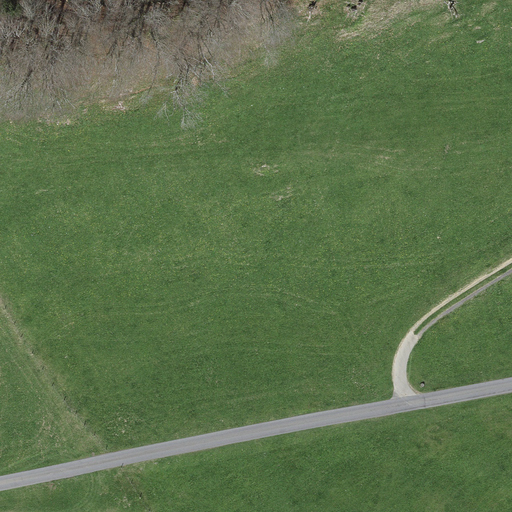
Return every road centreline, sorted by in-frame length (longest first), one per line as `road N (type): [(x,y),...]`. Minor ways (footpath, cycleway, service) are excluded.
road 1 (unclassified): [(0,486),(511,391)]
road 2 (track): [(511,275),(418,339),(404,362),(408,411)]
